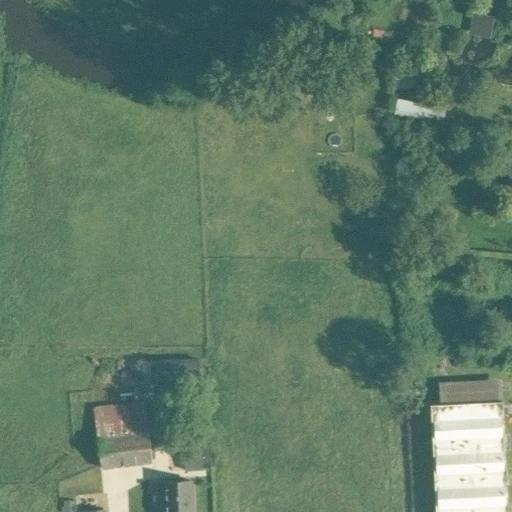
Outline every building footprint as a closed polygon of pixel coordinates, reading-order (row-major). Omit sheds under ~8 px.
[(489,37),(494,14),(473,9),(468,32),(489,37)] [(395,68),(394,86),(412,87),(413,69),(395,68)] [(393,115),(441,124),(445,108),(397,98),(393,115)] [(153,389),(201,388),(200,359),(153,360),(153,389)] [(507,511),(501,401),(501,379),(438,382),(439,404),(430,404),(435,511),(507,511)] [(144,400),(93,407),(101,469),(151,462),(144,400)] [(164,494),(155,495),(155,511),(192,511),(191,482),(163,483),(164,494)]
